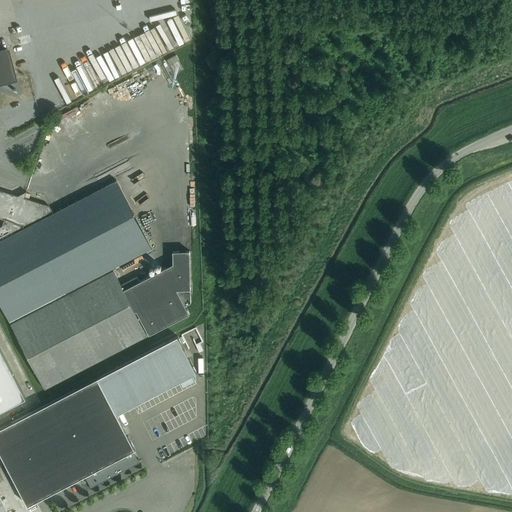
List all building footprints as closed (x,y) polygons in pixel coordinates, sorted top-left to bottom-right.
[(0,85),(15,89),(12,79),(14,78),(6,49),(0,50),(0,85)] [(167,59),(169,64),(178,59),(176,54),(167,59)] [(138,83),(146,80),(143,72),(135,75),(138,83)] [(157,164),(147,168),(149,173),(159,168),(157,164)] [(151,248),(121,188),(116,179),(53,212),(51,208),(49,207),(49,206),(24,198),(26,191),(24,195),(19,198),(17,195),(17,196),(0,190),(0,217),(4,219),(2,225),(0,226),(0,302),(44,388),(190,313),(177,288),(190,288),(190,248),(173,248),(173,261),(122,288),(112,268),(151,248)] [(98,377),(0,427),(0,451),(28,505),(85,475),(91,486),(136,462),(130,452),(135,449),(116,414),(196,372),(178,336),(98,377)] [(0,410),(26,397),(0,346),(0,410)]
